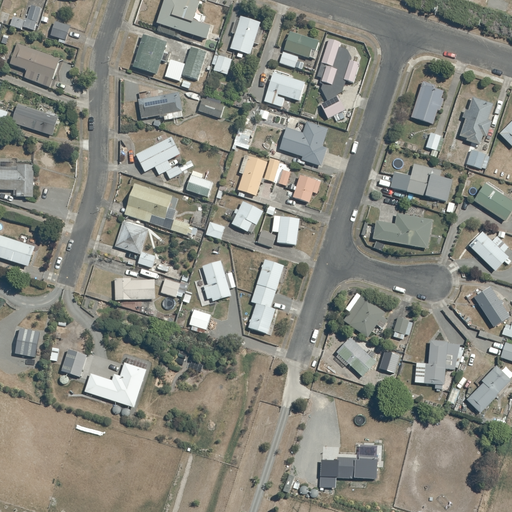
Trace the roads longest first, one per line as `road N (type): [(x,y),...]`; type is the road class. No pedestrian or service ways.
road 1 (residential): [(117,0),(99,57),(92,194),(66,277)]
road 2 (residential): [(331,256),(406,25)]
